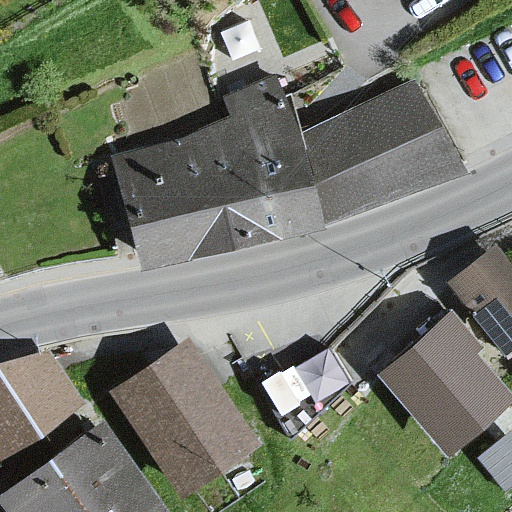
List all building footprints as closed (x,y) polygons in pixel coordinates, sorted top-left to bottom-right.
[(112,155),(137,256),(320,216),(299,131),(275,73),(225,96),(231,112),(112,155)] [(303,123),(329,216),(461,158),(414,79),(303,123)] [(511,261),(495,240),(448,277),(502,345),(511,336),(511,261)] [(482,341),(450,304),(378,365),(446,444),(511,389),(474,347),(482,341)] [(188,334),(109,385),(177,487),(255,436),(188,334)] [(0,468),(8,479),(0,483),(0,496),(11,511),(175,511),(48,342),(0,366),(0,468)] [(511,479),(511,430),(510,428),(475,457),(501,488),(511,479)]
